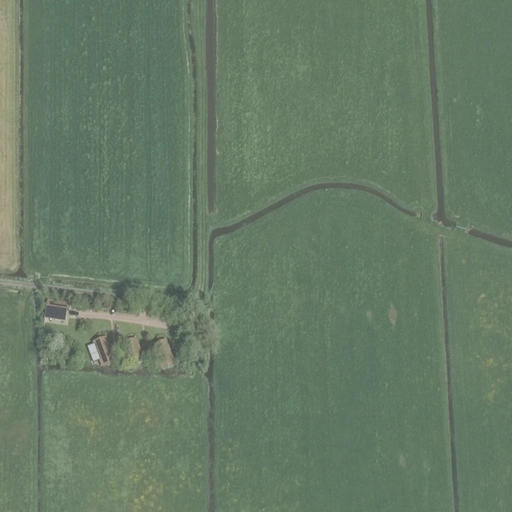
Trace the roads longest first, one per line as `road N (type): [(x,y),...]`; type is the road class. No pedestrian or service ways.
road 1 (track): [(199,0),(195,302)]
road 2 (unclassified): [(0,281),(195,302)]
